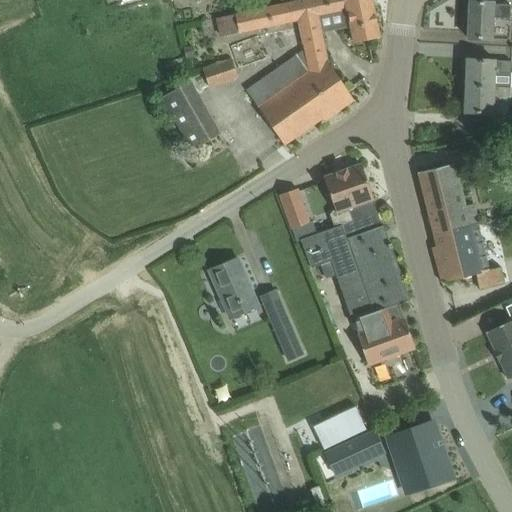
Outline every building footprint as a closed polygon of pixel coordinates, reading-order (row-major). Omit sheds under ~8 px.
[(327,62),(316,16),(313,0),(302,0),(217,18),(221,37),(299,20),(305,49),(246,90),(284,145),(322,119),(324,121),(353,100),(327,62)] [(313,0),(316,16),(347,10),(341,14),(344,26),(350,26),(354,43),(379,38),(371,0),(313,0)] [(492,17),(510,17),(510,5),(493,5),(494,3),(469,2),(468,39),(491,40),(492,17)] [(195,58),(193,46),(184,47),(186,59),(195,58)] [(466,87),(510,89),(511,61),(467,59),(466,87)] [(223,83),(238,78),(232,60),(217,65),(223,83)] [(189,77),(158,92),(185,148),(216,133),(189,77)] [(492,131),(511,127),(511,114),(509,114),(510,89),(466,87),(464,113),(493,114),(492,131)] [(467,141),(471,162),(490,159),(487,138),(467,141)] [(322,233),(313,235),(302,239),(312,268),(321,265),(331,261),(336,275),(365,358),(368,366),(415,349),(403,317),(403,318),(398,305),(404,302),(404,301),(409,299),(391,248),(392,248),(390,244),(389,244),(383,227),(382,227),(372,200),(373,200),(361,164),(324,177),(336,211),(329,213),(335,229),(322,233)] [(477,274),(481,288),(504,281),(500,266),(490,269),(478,223),(473,205),(464,207),(453,164),(418,173),(436,247),(432,248),(441,283),(477,274)] [(279,195),(291,229),(292,228),(297,241),(302,239),(313,235),(309,223),(309,222),(297,188),(279,195)] [(209,271),(229,319),(258,306),(237,258),(209,271)] [(331,261),(321,265),(325,279),(336,275),(331,261)] [(261,296),(271,318),(279,337),(293,330),(276,290),(261,296)] [(511,378),(511,303),(505,307),(511,321),(486,333),(494,351),(493,351),(498,362),(499,361),(508,380),(511,378)] [(324,449),(366,429),(356,407),(314,427),(324,449)] [(413,456),(424,487),(452,478),(441,446),(439,446),(438,442),(440,442),(433,422),(388,437),(396,462),(413,456)] [(376,429),(325,450),(333,471),(385,451),(376,429)]
